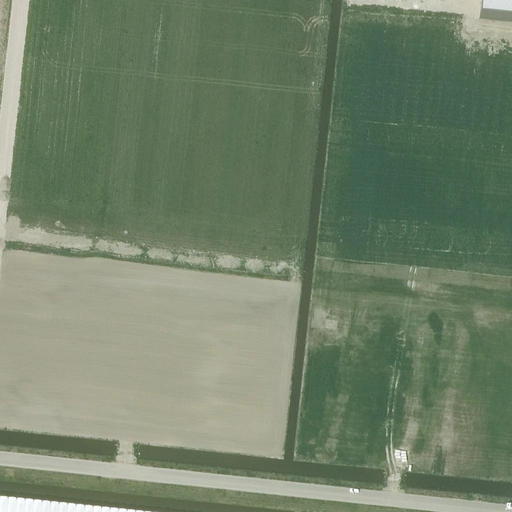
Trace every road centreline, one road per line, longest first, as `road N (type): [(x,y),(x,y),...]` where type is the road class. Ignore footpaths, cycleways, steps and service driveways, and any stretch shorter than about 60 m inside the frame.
road 1 (unclassified): [(4,460),(493,511)]
road 2 (unclassified): [(4,460),(29,255)]
